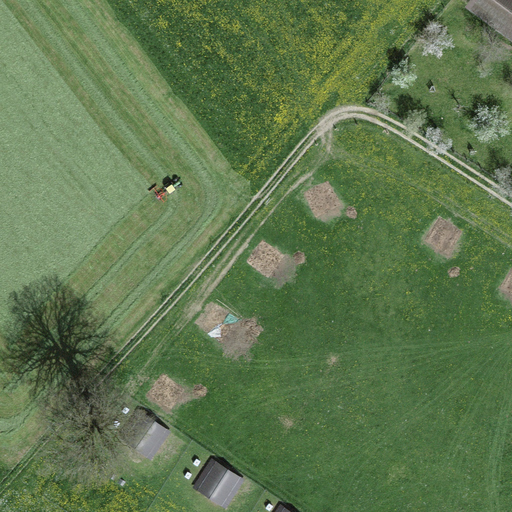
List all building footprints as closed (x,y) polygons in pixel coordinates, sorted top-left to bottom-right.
[(511,0),(473,0),(472,2),(511,31),(511,0)] [(328,178),(303,206),(330,229),(354,201),(328,178)] [(437,208),(417,238),(448,258),(468,228),(437,208)] [(280,288),(305,259),(278,236),(253,265),(280,288)] [(511,302),(511,263),(496,295),(511,302)] [(227,350),(251,321),(223,299),(200,329),(227,350)] [(168,417),(193,388),(166,366),(142,395),(168,417)]
